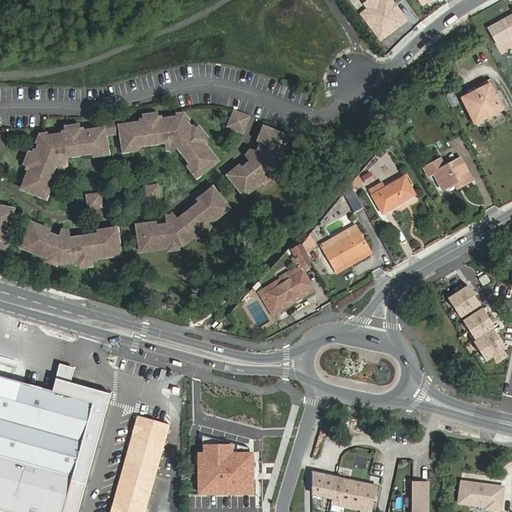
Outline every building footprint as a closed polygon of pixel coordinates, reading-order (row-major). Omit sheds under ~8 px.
[(375,0),(360,12),(381,39),(406,19),(397,7),(394,6),(392,3),(392,0),(375,0)] [(511,10),(501,17),(510,33),(511,32),(511,10)] [(490,84),(462,98),(476,124),(503,110),(490,84)] [(232,111),(227,126),(237,129),(239,124),(236,124),(239,114),(232,111)] [(244,126),(247,117),(239,114),(236,124),(239,124),(244,126)] [(138,150),(138,143),(174,138),(193,163),(187,167),(193,175),(196,173),(199,177),(217,164),(204,146),(206,144),(194,129),(192,131),(183,118),(162,121),(161,118),(142,120),(143,123),(121,126),(123,148),(128,147),(129,151),(138,150)] [(228,179),(242,196),(274,169),(286,134),(265,127),(263,132),(260,130),(257,140),(263,142),(258,159),(242,172),(237,167),(230,173),(232,176),(228,179)] [(24,186),(44,194),(45,191),(50,192),(53,184),(47,181),(58,153),(94,149),(95,155),(104,154),(104,151),(109,150),(106,128),(84,131),(83,128),(64,131),(65,133),(44,136),(39,149),(37,148),(29,166),(32,167),(24,186)] [(442,158),(424,168),(430,178),(435,175),(443,191),(456,184),(458,188),(474,179),(463,157),(447,165),(442,158)] [(384,182),(369,190),(383,213),(416,195),(406,176),(387,186),(384,182)] [(351,186),(354,191),(362,182),(359,177),(351,186)] [(158,198),(156,186),(144,187),(145,194),(151,199),(158,198)] [(227,210),(213,192),(209,196),(207,193),(196,201),(201,207),(172,229),(154,231),(152,223),(139,225),(140,229),(134,230),(137,252),(179,247),(192,238),(193,240),(208,229),(206,226),(227,210)] [(355,214),(364,209),(355,194),(347,199),(355,214)] [(99,195),(86,196),(88,209),(95,208),(100,202),(99,195)] [(0,242),(1,243),(3,237),(7,238),(12,215),(7,214),(8,207),(0,205),(0,242)] [(27,226),(19,247),(56,262),(73,260),(73,263),(91,261),(91,258),(117,255),(114,232),(109,233),(108,229),(95,231),(96,238),(61,243),(44,236),(47,229),(34,224),(33,228),(27,226)] [(355,226),(323,244),(326,251),(359,233),(355,226)] [(313,243),(307,232),(300,240),(304,249),(313,243)] [(326,251),(336,269),(369,251),(359,233),(326,251)] [(309,263),(299,246),(293,250),(303,267),(309,263)] [(303,273),(300,269),(261,292),(274,314),(313,291),(311,287),(275,307),(267,294),(303,273)] [(267,294),(275,307),(311,287),(303,273),(267,294)] [(491,282),(487,275),(480,280),(484,286),(491,282)] [(469,286),(449,298),(462,318),(482,305),(469,286)] [(484,308),(464,321),(477,341),(475,342),(488,361),(494,357),(498,363),(508,357),(504,351),(508,348),(495,329),(497,328),(484,308)] [(77,370),(62,366),(55,393),(58,394),(61,385),(72,388),(73,385),(77,370)] [(0,511),(78,511),(110,399),(113,400),(114,396),(111,396),(110,398),(72,388),(61,385),(58,394),(55,393),(0,377),(0,511)] [(111,396),(73,385),(72,388),(110,398),(111,396)] [(81,511),(113,400),(110,399),(78,511),(81,511)] [(119,511),(145,415),(138,413),(112,511),(119,511)] [(145,415),(119,511),(146,511),(148,508),(170,422),(145,415)] [(220,416),(218,424),(234,427),(235,419),(220,416)] [(250,447),(202,435),(203,454),(200,454),(200,493),(253,492),(252,454),(250,454),(250,447)] [(376,486),(313,473),(313,493),(333,497),(332,503),(371,511),(376,486)] [(502,511),(506,489),(464,483),(461,505),(488,508),(488,511),(495,511),(502,511)] [(431,511),(432,485),(417,484),(416,511),(431,511)]
